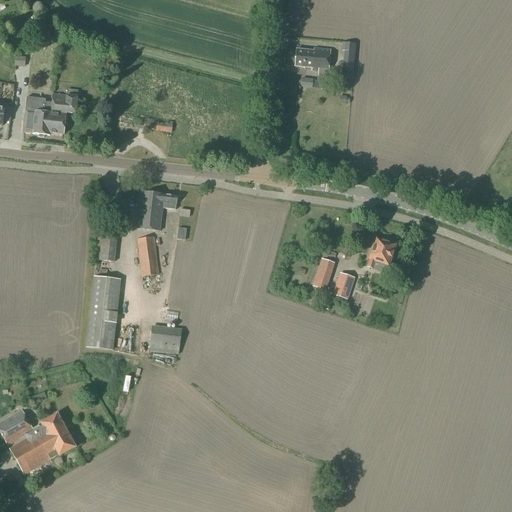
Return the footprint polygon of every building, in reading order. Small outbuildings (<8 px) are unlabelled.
[(42,31),(48,35),(52,28),(46,24),(42,31)] [(352,80),(355,45),(347,44),(344,79),(352,80)] [(328,78),(330,51),(314,50),(314,52),(296,50),(294,68),(315,69),(315,71),(318,72),(317,77),(328,78)] [(25,68),(26,58),(15,57),(14,67),(25,68)] [(332,90),(333,86),(322,85),(322,82),(312,81),(312,89),(332,90)] [(77,104),(78,92),(67,91),(67,96),(52,95),(52,102),(45,101),(45,100),(26,98),(23,133),(33,134),(33,135),(39,135),(38,138),(43,139),(44,136),(49,136),(50,134),(63,136),(66,114),(72,114),(73,103),(77,104)] [(171,133),(172,123),(120,117),(119,127),(171,133)] [(138,225),(137,230),(159,233),(160,227),(162,210),(175,211),(175,210),(176,205),(177,197),(142,193),(138,225)] [(189,219),(190,211),(180,210),(179,217),(189,219)] [(113,263),(117,231),(99,229),(96,261),(113,263)] [(142,278),(158,276),(154,239),(137,240),(142,278)] [(369,260),(366,268),(367,268),(373,270),(386,274),(388,266),(395,245),(375,239),(369,260)] [(326,292),(335,264),(321,260),(312,287),(326,292)] [(348,301),(355,279),(339,273),(332,296),(333,297),(332,300),(346,305),(347,301),(348,301)] [(112,352),(120,281),(93,278),(85,349),(112,352)] [(149,351),(178,355),(181,333),(151,329),(149,351)] [(32,431),(22,412),(0,424),(0,434),(7,447),(25,437),(27,440),(9,450),(24,476),(50,461),(58,456),(59,458),(76,448),(57,415),(40,424),(41,426),(32,431)] [(14,491),(10,490),(7,493),(8,497),(12,499),(15,496),(14,491)]
